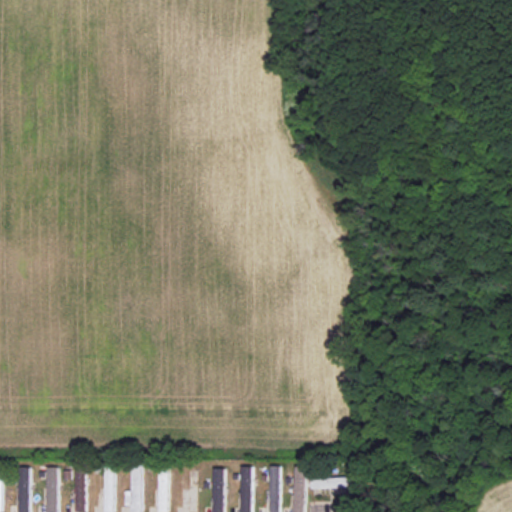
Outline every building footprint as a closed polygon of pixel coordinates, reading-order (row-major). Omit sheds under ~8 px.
[(105,511),(115,511),(116,465),(106,464),(105,511)] [(253,466),(242,466),(243,482),(254,482),(253,466)] [(281,466),(271,466),(272,491),(282,491),(281,466)] [(308,478),(308,467),(298,466),(298,478),(308,478)] [(20,511),(32,511),(32,467),(21,467),(20,511)] [(49,467),(48,511),(59,511),(60,467),(49,467)] [(225,511),(227,468),(215,468),(214,511),(225,511)] [(332,487),(332,492),(355,491),(354,476),(312,479),(313,488),(332,487)]
